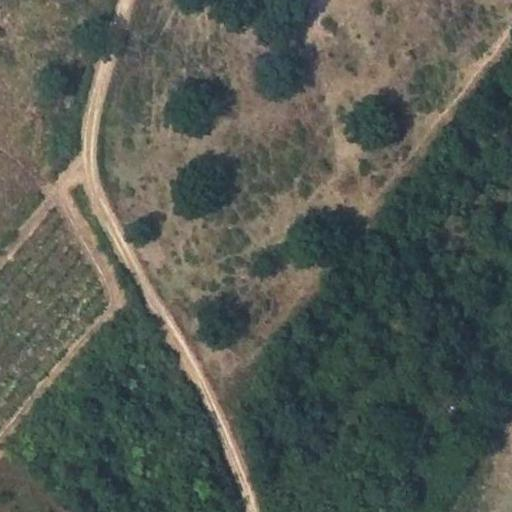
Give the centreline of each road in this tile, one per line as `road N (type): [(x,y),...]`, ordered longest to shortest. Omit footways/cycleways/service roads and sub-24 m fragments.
road 1 (track): [(126,0),(85,154),(93,188),(211,404),(251,511)]
road 2 (track): [(85,154),(65,199),(117,289),(116,302),(0,442)]
